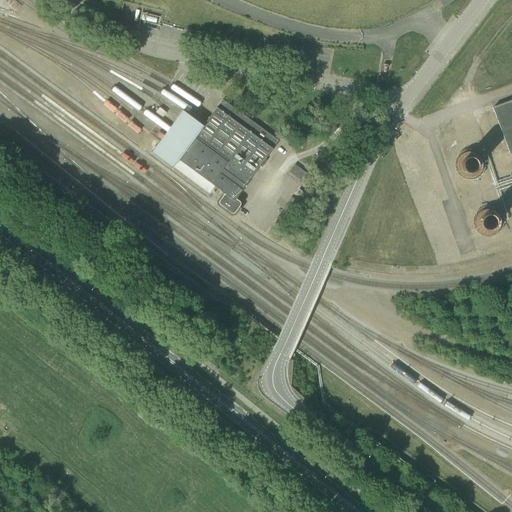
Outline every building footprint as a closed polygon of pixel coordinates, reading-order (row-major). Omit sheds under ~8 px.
[(119,21),(158,30),(163,11),(123,2),(119,21)] [(179,160),(225,194),(219,202),(219,204),(232,214),(235,213),(241,205),(240,202),(236,198),(242,190),(243,190),(242,189),(245,185),(246,186),(252,178),(260,167),(265,160),(279,141),(223,99),(205,123),(179,160)] [(511,100),(493,108),(510,153),(511,152),(511,100)] [(179,160),(205,123),(184,108),(157,144),(179,160)] [(460,163),(460,165),(460,167),(460,168),(461,169),(461,170),(462,171),(463,172),(463,173),(464,174),(465,175),(466,175),(467,176),(468,176),(470,177),(471,177),(472,177),(473,177),(474,177),(475,176),(476,176),(478,175),(479,174),(480,174),(481,173),(482,172),(482,171),(483,170),(483,169),(483,168),(484,167),(484,166),(484,164),(484,163),(483,162),(483,161),(483,160),(482,159),(481,158),(480,157),(480,156),(479,156),(478,155),(477,154),(475,154),(474,153),(472,153),(471,153),(470,153),(469,154),(468,154),(466,155),(465,155),(464,156),(463,157),(462,158),(462,159),(461,160),(461,161),(460,163)] [(290,172),(316,191),(321,184),(295,166),(290,172)] [(296,193),(302,197),(305,193),(299,189),(296,193)] [(284,222),(298,202),(293,198),(278,218),(284,222)] [(479,222),(479,223),(479,225),(480,226),(480,227),(481,229),(482,230),(483,231),(485,232),(486,233),(487,233),(488,234),(489,234),(490,234),(491,234),(492,234),(493,234),(495,233),(496,233),(497,232),(498,232),(499,231),(500,230),(500,229),(501,228),(502,227),(502,226),(502,225),(503,224),(503,223),(503,222),(503,221),(502,219),(502,217),(501,216),(500,215),(500,214),(499,213),(497,212),(496,212),(495,211),(494,211),(493,211),(491,210),(490,210),(488,211),(487,211),(486,212),(485,212),(484,213),(483,214),(482,215),(481,215),(481,216),(480,217),(480,218),(479,219),(479,220),(479,222)]
